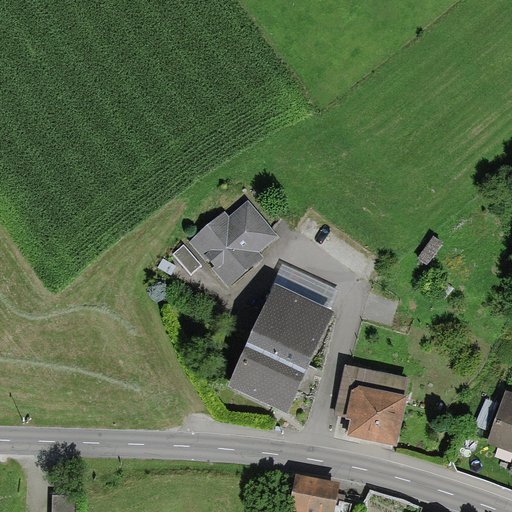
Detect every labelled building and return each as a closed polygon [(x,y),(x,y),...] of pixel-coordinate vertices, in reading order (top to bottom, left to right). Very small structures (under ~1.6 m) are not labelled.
[(190,243),(230,290),(265,260),(260,255),(280,238),(249,202),(230,218),(225,213),(190,243)] [(443,245),(434,238),(418,260),(427,267),(443,245)] [(202,267),(184,246),(173,255),(191,277),(202,267)] [(276,289),(330,314),(340,292),(283,265),(270,292),(274,293),(276,289)] [(187,303),(193,290),(180,284),(174,297),(187,303)] [(229,391),(289,418),(335,316),(330,314),(276,289),(274,293),(229,391)] [(341,437),(387,446),(400,385),(354,376),(341,437)] [(511,396),(508,394),(488,446),(511,454),(511,396)] [(291,511),(339,511),(344,489),(298,480),(291,511)]
